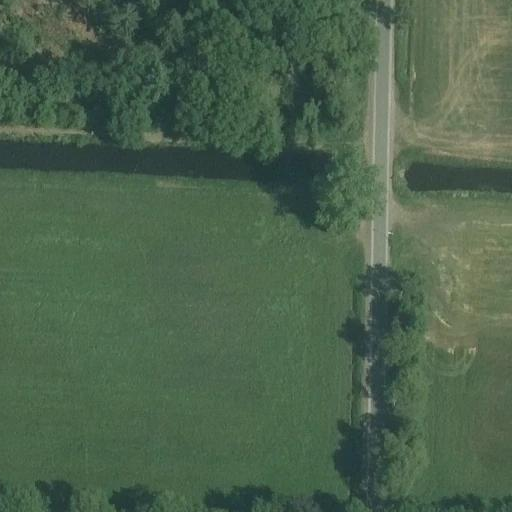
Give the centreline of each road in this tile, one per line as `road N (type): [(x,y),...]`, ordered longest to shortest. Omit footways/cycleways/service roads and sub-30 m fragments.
road 1 (unclassified): [(373,511),(384,0)]
road 2 (track): [(381,142),(511,149)]
